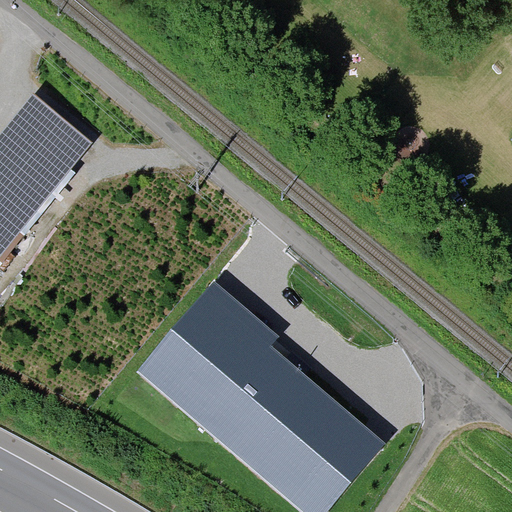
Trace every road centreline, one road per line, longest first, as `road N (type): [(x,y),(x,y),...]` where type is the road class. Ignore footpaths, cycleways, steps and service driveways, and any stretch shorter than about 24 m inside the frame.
road 1 (track): [(9,0),(467,383)]
road 2 (track): [(386,511),(467,383)]
